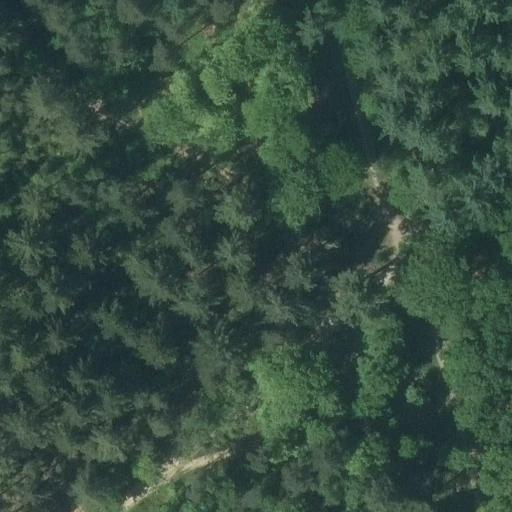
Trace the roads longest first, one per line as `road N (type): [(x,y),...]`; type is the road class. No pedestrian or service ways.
road 1 (track): [(400,233),(364,251),(290,229),(212,167),(66,93),(0,15)]
road 2 (track): [(404,260),(114,511)]
road 3 (track): [(511,177),(400,233),(346,0)]
road 4 (track): [(400,233),(466,511)]
